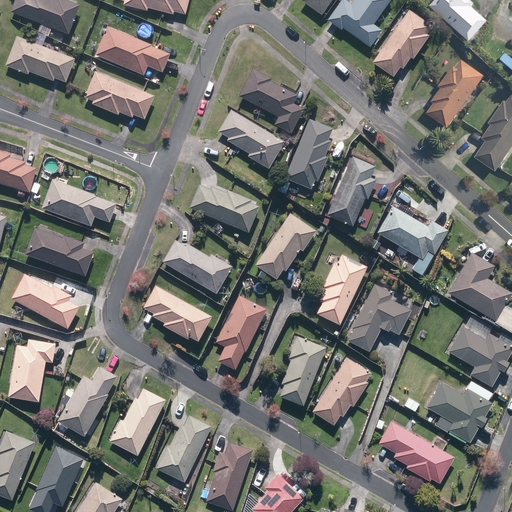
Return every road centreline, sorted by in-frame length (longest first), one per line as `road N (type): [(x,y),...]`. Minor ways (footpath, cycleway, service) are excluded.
road 1 (residential): [(511,234),(250,7),(221,20),(161,172)]
road 2 (residential): [(161,172),(109,310),(120,339),(424,511)]
road 3 (residential): [(0,108),(161,172)]
